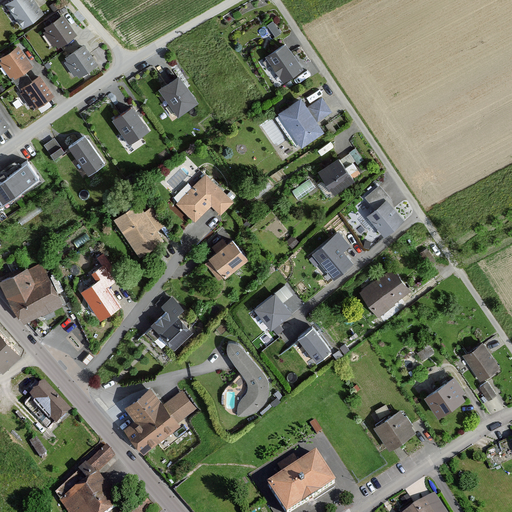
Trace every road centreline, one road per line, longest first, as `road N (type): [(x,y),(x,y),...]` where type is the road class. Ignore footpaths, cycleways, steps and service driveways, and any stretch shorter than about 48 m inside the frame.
road 1 (residential): [(511,357),(270,0)]
road 2 (residential): [(0,151),(125,62),(233,0)]
road 3 (tertiary): [(0,312),(173,511)]
road 4 (residential): [(511,413),(361,511)]
